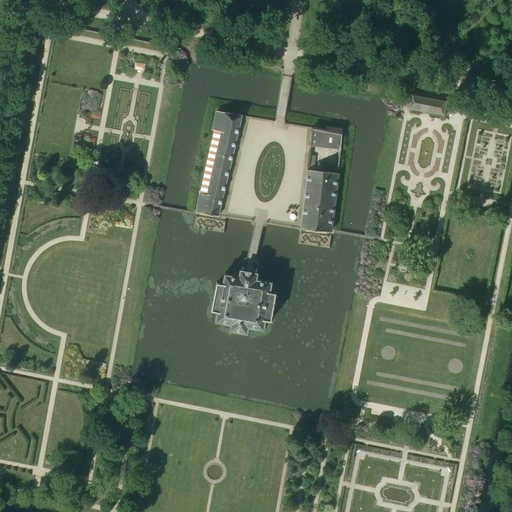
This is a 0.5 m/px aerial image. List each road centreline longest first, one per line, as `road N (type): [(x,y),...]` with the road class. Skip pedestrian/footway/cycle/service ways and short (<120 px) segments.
road 1 (track): [(38,0),(511,95)]
road 2 (track): [(0,113),(18,16),(38,0)]
